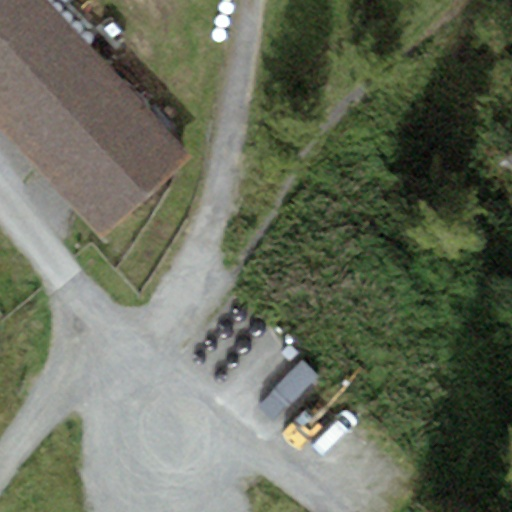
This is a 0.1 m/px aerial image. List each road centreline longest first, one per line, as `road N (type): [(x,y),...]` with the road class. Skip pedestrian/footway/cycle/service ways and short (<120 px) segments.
road 1 (track): [(127,336),(188,265),(233,152),(253,0)]
road 2 (track): [(127,336),(335,511)]
road 3 (residential): [(0,197),(127,336)]
road 4 (unclassified): [(0,465),(73,380),(127,336)]
